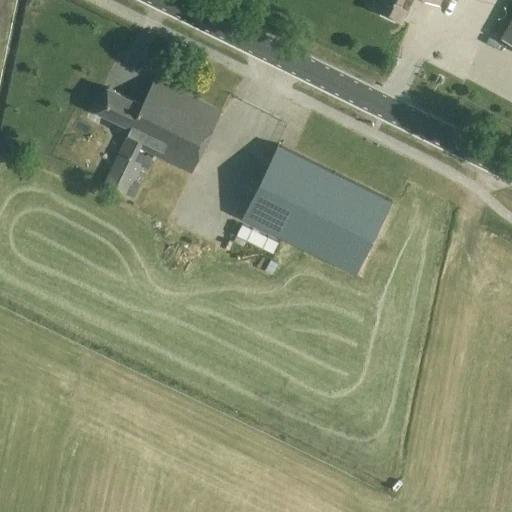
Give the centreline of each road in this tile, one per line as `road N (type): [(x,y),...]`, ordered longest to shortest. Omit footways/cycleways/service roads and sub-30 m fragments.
road 1 (tertiary): [(511,174),(154,0)]
road 2 (track): [(492,164),(463,225),(404,494)]
